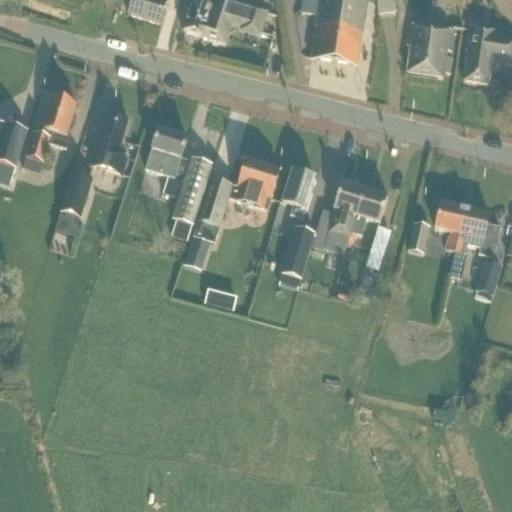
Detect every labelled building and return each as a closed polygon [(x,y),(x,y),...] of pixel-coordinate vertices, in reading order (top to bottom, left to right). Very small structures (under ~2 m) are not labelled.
[(158,29),(165,7),(160,5),(161,0),(133,0),(127,19),(158,29)] [(211,9),(213,1),(211,0),(188,0),(184,12),(189,14),(182,36),(202,42),(211,9)] [(211,9),(202,42),(201,43),(224,50),(230,30),(239,32),(237,37),(259,43),(267,17),(240,8),(242,0),(225,0),(224,4),(213,1),(211,9)] [(356,70),(366,4),(341,0),(302,0),(300,17),(317,20),(311,63),(356,70)] [(376,0),(378,20),(394,19),(393,0),(376,0)] [(450,56),(453,36),(409,29),(406,49),(410,50),(406,77),(442,83),(443,77),(450,78),(452,62),(445,61),(445,56),(450,56)] [(511,70),(511,41),(498,40),(498,35),(469,31),(464,62),(466,63),(463,86),(487,90),(490,67),(511,70)] [(66,140),(76,109),(50,101),(40,134),(41,134),(39,139),(33,137),(22,174),(39,179),(48,149),(65,154),(69,141),(66,140)] [(122,182),(129,160),(117,157),(127,125),(107,119),(91,172),(122,182)] [(0,169),(15,174),(27,135),(3,128),(0,136),(0,169)] [(186,143),(158,134),(145,175),(167,182),(162,198),(179,203),(172,224),(176,225),(171,241),(187,246),(211,169),(191,163),(190,167),(180,164),(186,143)] [(266,216),(279,175),(245,165),(236,192),(211,184),(193,242),(209,247),(214,249),(228,205),(266,216)] [(79,224),(92,183),(72,176),(59,217),(79,224)] [(304,215),(314,183),(291,176),(281,208),(293,212),(290,220),(302,224),(304,215)] [(352,231),(362,195),(341,189),(333,215),(334,215),(333,219),(322,215),(311,252),(322,255),(328,237),(348,243),(352,231)] [(352,231),(361,234),(364,224),(378,228),(386,202),(362,195),(352,231)] [(453,258),(463,214),(440,208),(434,234),(450,238),(449,242),(447,242),(444,256),(453,258)] [(463,214),(453,258),(455,258),(452,270),(460,272),(465,251),(479,254),(477,260),(492,264),(499,233),(486,230),(488,220),(463,214)] [(423,261),(429,232),(413,229),(407,257),(423,261)] [(372,247),(383,250),(387,235),(377,232),(372,247)] [(300,285),(314,239),(294,234),(281,279),(278,289),(297,295),(300,285)] [(201,274),(209,247),(193,242),(185,269),(201,274)] [(501,272),(484,266),(475,297),(492,302),(501,272)] [(232,315),(235,304),(224,301),(221,312),(232,315)]
